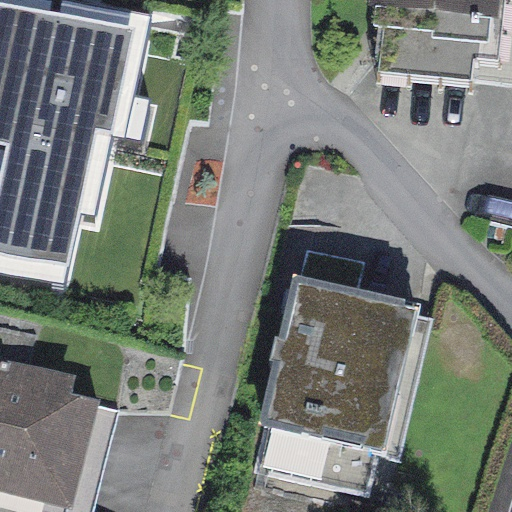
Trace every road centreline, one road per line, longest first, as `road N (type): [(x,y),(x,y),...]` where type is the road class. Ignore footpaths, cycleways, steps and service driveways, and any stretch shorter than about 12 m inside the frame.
road 1 (residential): [(280,102),(172,511)]
road 2 (residential): [(511,294),(330,121),(280,102)]
